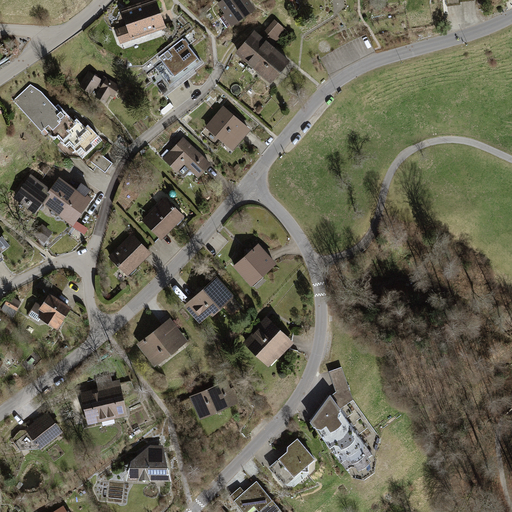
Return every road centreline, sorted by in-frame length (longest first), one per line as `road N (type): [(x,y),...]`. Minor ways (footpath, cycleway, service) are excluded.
road 1 (residential): [(511,16),(351,74),(250,183)]
road 2 (residential): [(191,511),(281,416),(309,373),(322,322),(313,263)]
road 3 (unclassified): [(313,263),(368,240),(393,167),(410,150),(458,139),(511,160)]
road 4 (residential): [(218,73),(140,142),(109,189),(83,262)]
road 5 (residential): [(250,183),(106,333)]
road 6 (residential): [(106,333),(0,413)]
